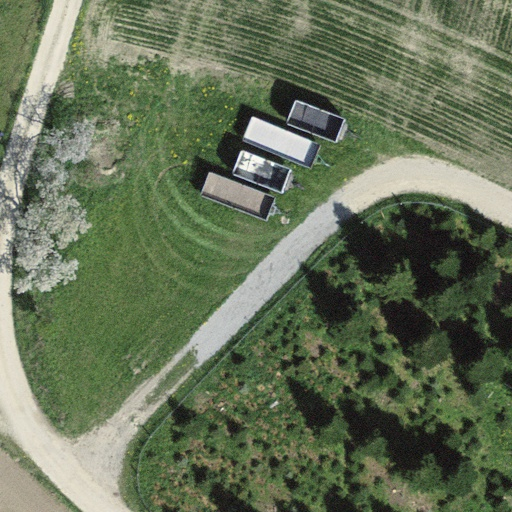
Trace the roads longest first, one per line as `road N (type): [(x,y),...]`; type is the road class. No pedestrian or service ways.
road 1 (track): [(511,211),(407,172),(370,185),(68,480)]
road 2 (track): [(65,0),(0,234)]
road 3 (residential): [(16,433),(110,511)]
road 4 (track): [(0,312),(16,433)]
